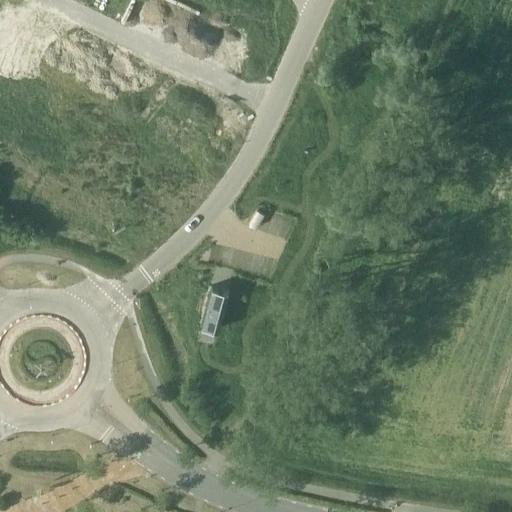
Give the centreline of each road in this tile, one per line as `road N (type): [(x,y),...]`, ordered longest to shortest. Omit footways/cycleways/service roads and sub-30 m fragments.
road 1 (unclassified): [(84,329),(229,192),(324,0)]
road 2 (tertiary): [(282,511),(167,464)]
